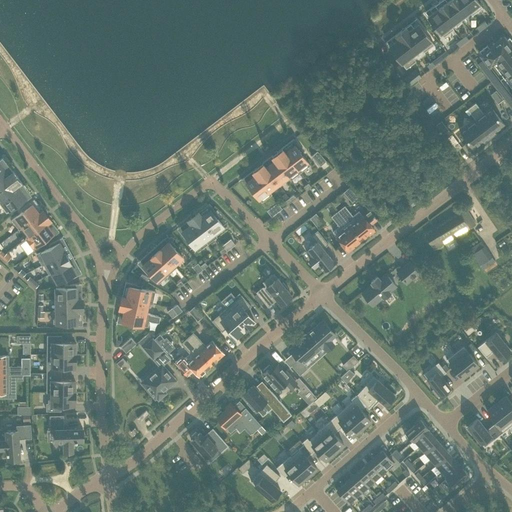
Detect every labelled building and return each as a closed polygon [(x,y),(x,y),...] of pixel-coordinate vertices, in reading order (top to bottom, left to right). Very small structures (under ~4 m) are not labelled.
[(448,0),(447,1),(461,20),(470,13),(472,15),(460,0),(448,0)] [(460,0),(472,15),(482,7),(476,0),(460,0)] [(437,8),(453,29),(452,27),(461,20),(447,1),(437,8)] [(428,17),(443,37),(453,29),(437,8),(437,9),(428,17)] [(408,31),(423,51),(433,44),(418,24),(408,31)] [(398,38),(416,61),(412,55),(420,48),(423,52),(424,52),(408,31),(398,38)] [(480,54),(489,66),(495,60),(511,82),(511,94),(511,95),(511,96),(511,46),(503,35),(490,46),(480,54)] [(406,69),(416,61),(398,38),(398,39),(389,46),(406,69)] [(416,69),(401,80),(407,87),(415,80),(420,76),(421,76),(416,69)] [(491,94),(498,103),(503,99),(496,90),(491,94)] [(475,102),(467,108),(476,120),(488,135),(494,131),(503,124),(491,108),(484,114),(475,102)] [(475,120),(460,131),(472,147),(482,140),(488,135),(476,120),(467,108),(467,109),(475,120)] [(436,124),(443,133),(448,129),(441,120),(436,124)] [(294,144),(285,152),(300,172),(310,165),(302,155),(294,144)] [(317,151),(311,156),(320,165),(326,160),(317,151)] [(285,152),(275,159),(290,179),(300,172),(285,152)] [(275,159),(265,167),(280,186),(289,178),(290,180),(290,179),(275,159)] [(280,186),(265,167),(256,174),(271,194),(268,190),(278,183),(279,186),(280,186)] [(0,173),(0,187),(12,178),(5,169),(0,173)] [(256,174),(246,182),(254,192),(261,202),(271,194),(256,174)] [(0,202),(19,188),(12,178),(0,187),(0,202)] [(357,197),(349,187),(343,192),(352,202),(357,197)] [(19,188),(0,202),(0,204),(6,212),(26,197),(19,188)] [(277,202),(266,210),(271,216),(282,208),(277,202)] [(11,220),(18,229),(39,213),(31,204),(11,220)] [(344,206),(338,211),(360,239),(373,229),(370,225),(377,219),(369,210),(362,216),(358,211),(352,216),(344,206)] [(200,216),(216,237),(216,236),(215,235),(224,228),(210,209),(200,216)] [(466,209),(424,234),(433,249),(442,243),(443,242),(444,244),(454,238),(453,236),(475,223),(466,209)] [(347,250),(360,239),(338,211),(331,216),(339,226),(333,231),(337,236),(336,236),(347,250)] [(25,238),(46,222),(39,213),(18,229),(19,229),(22,226),(29,235),(25,238)] [(315,213),(309,217),(318,228),(324,223),(315,213)] [(216,237),(200,216),(191,223),(207,244),(216,237)] [(46,222),(25,238),(32,248),(53,232),(46,222)] [(207,244),(191,223),(182,231),(197,251),(207,244)] [(328,244),(317,230),(311,235),(316,242),(308,248),(313,255),(309,259),(314,265),(318,262),(320,264),(319,264),(321,266),(323,268),(324,269),(333,261),(322,248),(328,244)] [(230,239),(222,245),(224,247),(226,250),(234,244),(230,239)] [(159,248),(175,267),(176,266),(174,264),(182,256),(168,241),(160,249),(159,248)] [(489,265),(494,262),(481,241),(468,249),(482,270),(484,269),(489,265)] [(42,264),(65,252),(65,251),(64,252),(59,242),(36,254),(42,264)] [(175,267),(159,248),(152,255),(151,256),(167,274),(175,267)] [(49,273),(70,262),(65,252),(42,264),(42,265),(43,264),(49,273)] [(5,254),(2,257),(7,261),(10,257),(6,253),(5,254)] [(167,274),(151,256),(150,256),(151,257),(142,264),(156,280),(158,282),(167,274)] [(410,261),(397,272),(406,283),(419,272),(410,261)] [(71,262),(70,262),(49,273),(49,274),(52,272),(57,283),(75,273),(70,263),(71,262)] [(202,269),(200,266),(197,262),(192,266),(197,273),(202,269)] [(372,284),(362,292),(372,304),(382,295),(383,296),(390,291),(389,290),(396,284),(387,275),(387,274),(386,272),(382,275),(379,278),(378,277),(377,276),(370,281),(372,284)] [(256,292),(265,302),(274,295),(280,303),(282,302),(283,303),(290,298),(289,297),(291,295),(286,289),(288,288),(282,282),(281,283),(276,277),(273,273),(263,282),(266,285),(263,288),(262,287),(256,292)] [(127,297),(152,303),(155,291),(129,286),(127,297)] [(55,287),(55,299),(76,299),(76,287),(55,287)] [(250,306),(241,295),(226,308),(245,329),(252,323),(251,323),(254,320),(245,310),(250,306)] [(152,303),(127,297),(124,309),(150,314),(145,313),(147,302),(152,303)] [(76,299),(55,299),(56,310),(53,310),(53,311),(77,310),(76,299)] [(172,307),(174,311),(177,314),(182,310),(177,304),(172,307)] [(203,315),(194,306),(188,311),(197,320),(203,315)] [(245,329),(226,308),(212,320),(221,331),(227,326),(235,336),(236,336),(238,334),(239,336),(244,331),(243,330),(244,329),(245,329)] [(150,314),(124,309),(122,320),(147,326),(150,314)] [(77,310),(53,311),(53,323),(77,322),(77,310)] [(309,331),(304,335),(317,350),(331,338),(333,337),(329,332),(332,330),(327,323),(324,326),(320,322),(312,328),(310,331),(309,330),(309,331)] [(470,325),(464,330),(468,335),(474,330),(470,325)] [(496,331),(477,346),(486,357),(491,352),(491,351),(493,350),(499,357),(504,354),(510,349),(509,349),(504,343),(504,342),(496,331)] [(211,364),(223,353),(212,340),(205,346),(193,332),(187,337),(211,364)] [(148,333),(138,342),(152,358),(153,357),(163,349),(148,333)] [(159,333),(154,338),(162,348),(168,343),(159,333)] [(47,335),(47,354),(75,354),(74,353),(74,352),(76,352),(76,345),(74,345),(74,342),(61,342),(61,335),(47,335)] [(304,335),(289,349),(298,359),(291,365),(299,374),(307,368),(303,363),(317,350),(304,335)] [(130,336),(120,346),(121,346),(126,352),(136,343),(130,336)] [(199,375),(211,364),(187,337),(181,343),(190,353),(183,358),(199,375)] [(463,345),(454,352),(458,356),(469,370),(478,364),(463,345)] [(454,352),(446,358),(461,377),(465,374),(469,370),(458,356),(454,352)] [(75,354),(47,354),(46,373),(61,373),(61,366),(74,366),(74,363),(75,363),(75,354)] [(8,355),(0,355),(0,373),(23,374),(30,374),(30,360),(25,360),(22,360),(22,366),(8,366),(8,355)] [(348,360),(343,365),(347,369),(352,364),(348,360)] [(438,362),(423,373),(434,387),(435,387),(433,388),(438,395),(445,390),(449,386),(441,375),(446,371),(438,362)] [(264,371),(262,373),(266,377),(270,382),(271,383),(275,387),(276,389),(285,381),(290,387),(296,382),(289,375),(286,371),(285,370),(284,371),(278,364),(275,366),(272,363),(270,365),(269,365),(269,364),(263,370),(264,371)] [(161,364),(149,375),(151,378),(144,385),(155,397),(156,396),(158,398),(165,392),(163,390),(167,386),(167,387),(175,380),(161,364)] [(347,370),(340,376),(346,383),(354,374),(348,369),(347,370)] [(23,374),(0,373),(0,392),(8,392),(8,374),(23,374)] [(46,373),(46,391),(75,392),(75,391),(74,391),(74,389),(75,389),(76,382),(74,382),(74,380),(61,380),(61,373),(46,373)] [(373,375),(356,394),(365,405),(368,408),(376,399),(378,397),(385,403),(389,399),(390,400),(395,395),(387,388),(373,375)] [(288,395),(291,399),(287,403),(295,413),(313,398),(301,384),(288,395)] [(253,385),(243,394),(248,401),(247,402),(253,410),(255,408),(256,409),(265,401),(283,421),(291,414),(268,388),(264,392),(261,389),(259,391),(253,385)] [(75,392),(46,391),(46,392),(48,392),(48,403),(46,403),(46,410),(60,410),(60,404),(74,404),(74,400),(75,392)] [(352,400),(344,407),(361,427),(365,424),(370,419),(367,415),(361,409),(365,405),(356,394),(351,398),(352,400)] [(511,403),(505,395),(496,403),(511,422),(511,421),(511,403)] [(220,410),(215,414),(217,415),(216,416),(225,426),(228,430),(240,420),(250,432),(251,432),(260,424),(244,406),(238,411),(231,403),(230,404),(227,407),(226,407),(221,412),(220,410)] [(496,403),(487,410),(495,421),(491,425),(499,435),(511,424),(511,423),(511,422),(496,403)] [(17,405),(17,414),(31,413),(31,405),(17,405)] [(344,407),(330,419),(338,429),(343,425),(352,435),(353,435),(361,428),(361,427),(344,407)] [(304,408),(300,412),(304,417),(309,413),(304,408)] [(140,421),(149,413),(146,410),(137,418),(140,421)] [(82,428),(71,428),(63,428),(63,415),(49,415),(50,430),(54,430),(55,440),(63,440),(64,448),(72,447),(72,440),(74,440),(77,440),(82,440),(82,428)] [(472,422),(466,427),(471,433),(473,432),(484,447),(499,435),(491,425),(486,429),(477,418),(472,422)] [(291,419),(286,424),(291,429),(296,424),(291,419)] [(330,419),(317,431),(318,432),(334,451),(343,443),(334,432),(338,429),(330,419)] [(420,419),(406,432),(413,440),(427,427),(423,423),(420,419)] [(7,453),(7,458),(19,457),(18,438),(31,438),(30,424),(16,425),(16,430),(5,431),(6,439),(0,439),(0,448),(7,448),(7,450),(6,450),(6,453),(7,453)] [(261,425),(256,429),(261,434),(266,430),(261,425)] [(192,437),(190,439),(193,442),(194,443),(200,449),(198,450),(203,456),(205,455),(206,456),(216,448),(220,452),(228,445),(212,427),(212,428),(213,429),(204,437),(199,431),(197,432),(197,433),(195,431),(191,435),(192,437)] [(427,427),(413,440),(418,446),(432,434),(427,428),(428,428),(427,427)] [(275,434),(273,436),(277,441),(282,436),(278,431),(275,434)] [(307,437),(302,441),(303,443),(311,452),(316,448),(325,459),(334,451),(318,432),(309,440),(307,437)] [(432,434),(418,446),(424,452),(437,440),(436,438),(432,434)] [(437,440),(424,452),(429,459),(443,447),(439,442),(437,440)] [(299,449),(290,456),(307,475),(307,474),(315,467),(316,467),(307,456),(311,452),(303,443),(298,447),(299,449)] [(443,447),(429,459),(435,465),(448,453),(447,451),(443,447)] [(380,452),(375,456),(387,469),(393,464),(394,463),(382,450),(380,452)] [(448,453),(435,465),(440,471),(454,459),(450,455),(448,453)] [(264,454),(258,459),(262,464),(268,458),(264,454)] [(289,455),(276,467),(284,476),(289,472),(298,483),(303,478),(307,475),(290,456),(289,455)] [(375,456),(369,461),(381,475),(387,469),(375,456)] [(454,459),(440,471),(446,478),(460,465),(460,464),(459,465),(454,459)] [(364,465),(362,467),(374,480),(381,475),(369,461),(364,465)] [(266,463),(251,481),(265,494),(264,495),(270,500),(276,494),(280,489),(273,483),(275,481),(280,476),(266,463)] [(460,465),(446,478),(453,486),(467,473),(464,469),(460,465)] [(361,469),(356,472),(368,486),(374,480),(362,467),(361,469)] [(356,472),(350,478),(362,491),(368,486),(356,472)] [(346,482),(344,484),(355,497),(362,491),(350,478),(346,482)] [(342,485),(337,489),(342,496),(349,503),(349,502),(355,497),(344,484),(342,485)]
